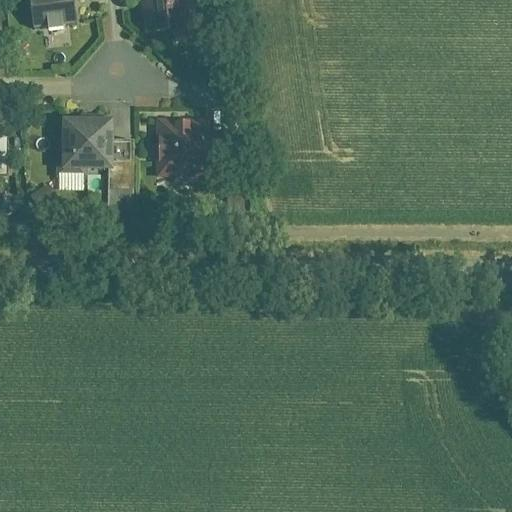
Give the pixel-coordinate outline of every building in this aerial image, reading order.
[(28,0),(32,31),(77,25),(73,0),(28,0)] [(141,0),(146,34),(194,28),(190,0),(141,0)] [(158,118),(158,180),(206,180),(206,118),(158,118)] [(60,172),(111,172),(111,140),(111,121),(61,121),(60,172)] [(136,140),(111,140),(111,172),(111,189),(136,189),(136,140)] [(130,211),(131,193),(108,192),(108,210),(130,211)]
